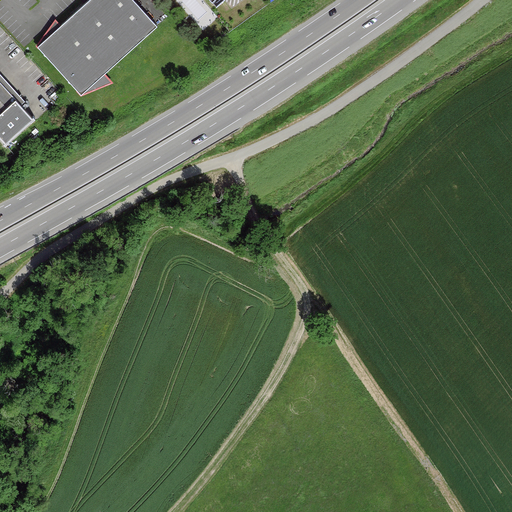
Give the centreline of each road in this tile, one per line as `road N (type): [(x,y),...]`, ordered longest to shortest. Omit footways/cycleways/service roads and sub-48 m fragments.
road 1 (unclassified): [(0,297),(57,246),(157,185),(326,112),(483,0)]
road 2 (track): [(308,294),(299,282),(185,229),(152,235),(35,511)]
road 3 (trunk): [(0,249),(186,143),(402,0)]
road 4 (trunk): [(357,0),(0,219)]
road 5 (track): [(511,51),(430,104),(356,174),(266,237)]
road 6 (track): [(460,511),(308,294)]
road 7 (track): [(179,511),(287,363),(308,294)]
road 8 (track): [(299,282),(261,230),(233,158)]
